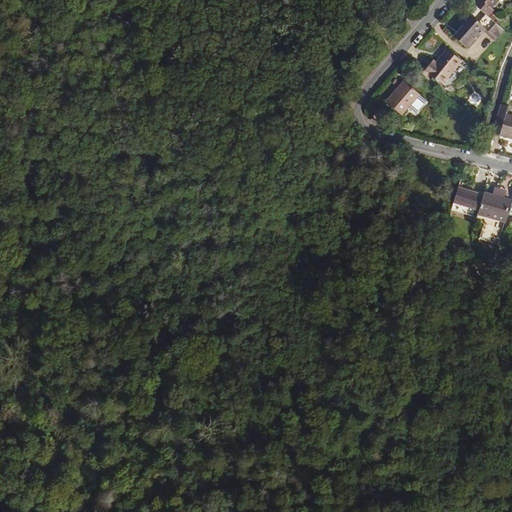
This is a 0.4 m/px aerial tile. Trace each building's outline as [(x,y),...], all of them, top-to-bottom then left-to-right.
[(511,7),(511,0),(493,0),(493,1),(507,13),(511,7)] [(492,25),(481,16),(474,24),(479,28),(469,39),(481,49),(495,32),(497,30),(492,25)] [(511,37),(511,31),(497,19),(492,25),(497,30),(495,32),(508,42),(511,37)] [(457,91),(476,68),(461,55),(450,68),(446,65),(438,75),(457,91)] [(426,100),(413,87),(393,104),(405,118),(426,100)] [(511,108),(508,107),(507,112),(501,133),(511,135),(511,108)] [(464,204),(488,210),(493,195),(468,189),(464,204)] [(487,216),(502,220),(503,216),(511,217),(511,199),(493,195),(488,210),(487,216)] [(488,210),(464,204),(461,211),(487,218),(488,210)]
